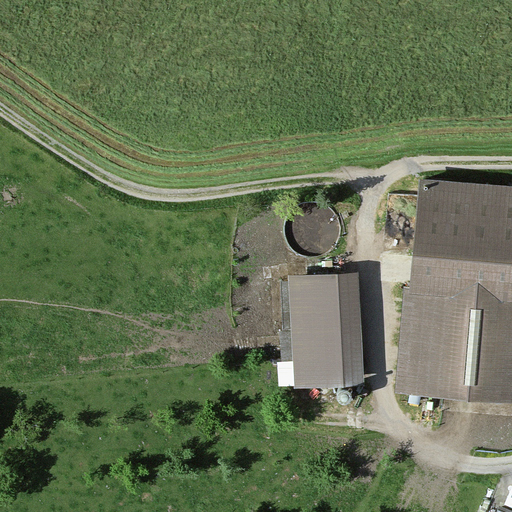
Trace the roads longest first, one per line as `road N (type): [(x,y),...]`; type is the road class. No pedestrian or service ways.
road 1 (track): [(0,107),(113,181),(154,194),(511,162)]
road 2 (track): [(369,176),(366,250),(382,391),(399,423),(425,447),(460,462),(511,462)]
